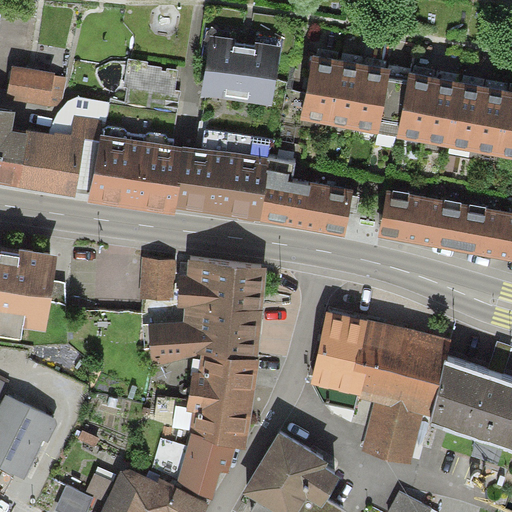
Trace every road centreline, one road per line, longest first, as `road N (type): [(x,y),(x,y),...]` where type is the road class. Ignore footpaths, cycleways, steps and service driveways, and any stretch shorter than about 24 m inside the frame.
road 1 (primary): [(0,205),(328,252)]
road 2 (residential): [(218,511),(279,399),(328,252)]
road 3 (primary): [(328,252),(511,306)]
